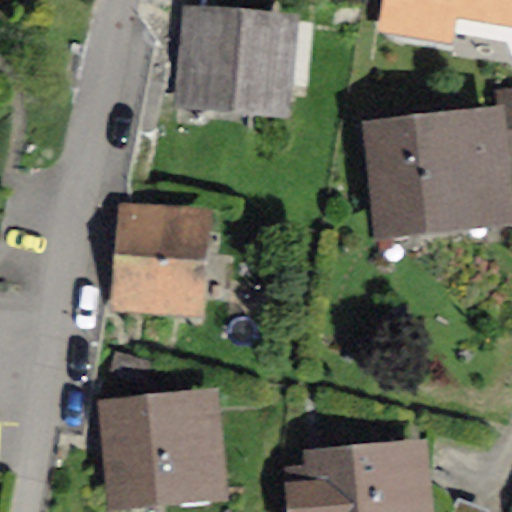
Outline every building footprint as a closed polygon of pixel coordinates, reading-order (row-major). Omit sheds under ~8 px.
[(511,0),(385,0),(381,34),(511,53),(511,0)] [(289,119),(296,17),(181,9),(174,111),(289,119)] [(502,108),(509,175),(511,174),(511,91),(500,93),(502,108)] [(511,203),(509,175),(502,108),(361,124),(374,244),(511,228),(511,203)] [(203,320),(208,211),(117,206),(112,315),(203,320)] [(144,380),(148,361),(116,354),(111,372),(144,380)] [(141,511),(228,503),(216,389),(94,402),(105,511),(141,511)] [(433,511),(426,441),(300,454),(301,467),(280,469),(284,511),(433,511)] [(488,511),(489,511),(458,500),(453,511),(488,511)]
